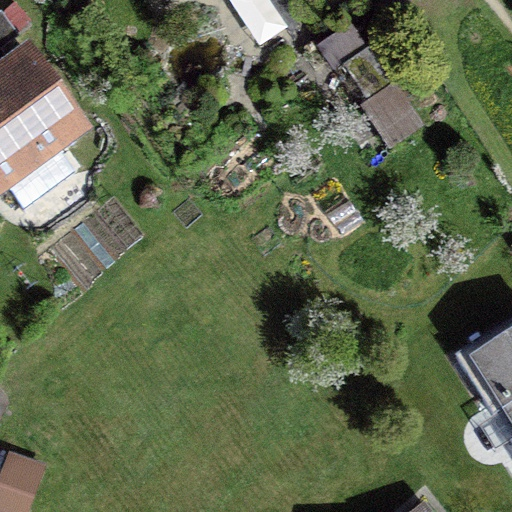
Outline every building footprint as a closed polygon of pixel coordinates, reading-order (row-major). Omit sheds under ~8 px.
[(0,17),(0,47),(15,37),(0,17)] [(368,51),(344,67),(369,103),(393,88),(368,51)] [(78,128),(27,59),(0,78),(0,185),(3,183),(23,211),(74,174),(54,146),(78,128)] [(511,321),(455,357),(493,417),(507,408),(511,414),(511,321)] [(17,511),(30,478),(4,469),(0,478),(0,511),(17,511)]
